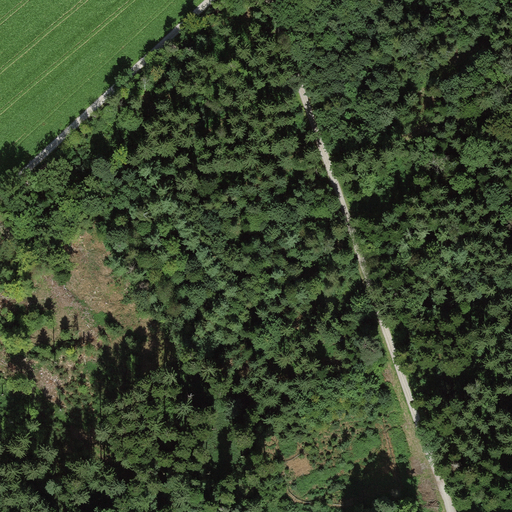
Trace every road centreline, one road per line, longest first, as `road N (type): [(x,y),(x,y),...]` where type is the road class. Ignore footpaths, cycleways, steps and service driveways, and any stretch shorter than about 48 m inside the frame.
road 1 (track): [(451,511),(274,0)]
road 2 (track): [(0,195),(210,0)]
